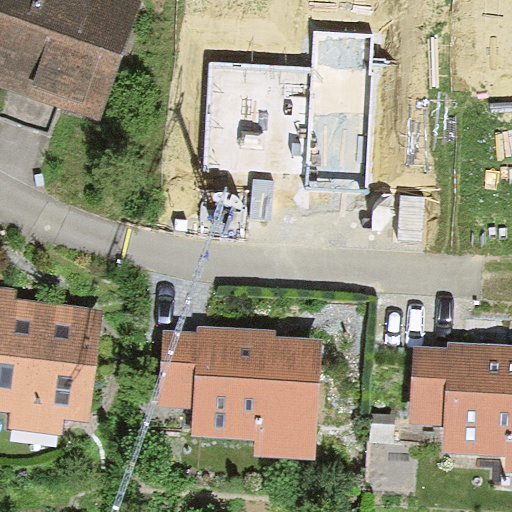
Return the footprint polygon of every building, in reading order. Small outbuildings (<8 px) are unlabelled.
[(140,0),(0,0),(0,83),(98,119),(140,0)] [(319,184),(327,66),(209,58),(201,176),(305,183),(319,184)] [(17,287),(0,284),(0,409),(9,411),(6,432),(66,439),(68,418),(88,420),(102,310),(15,299),(17,287)] [(317,341),(165,333),(162,405),(197,407),(196,433),(258,437),(257,452),(311,454),(317,341)] [(511,352),(415,347),(411,423),(444,425),(443,454),(504,457),(503,473),(511,473),(511,352)]
